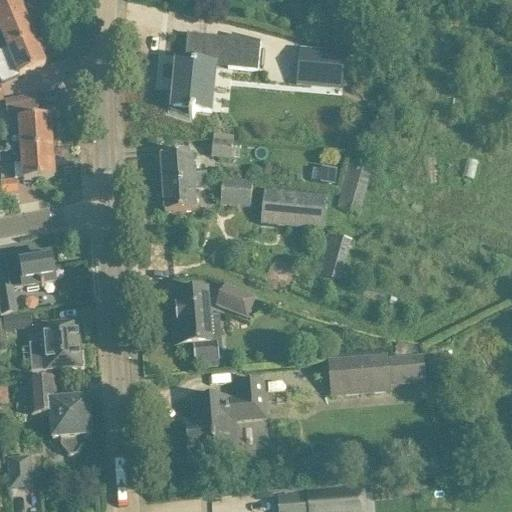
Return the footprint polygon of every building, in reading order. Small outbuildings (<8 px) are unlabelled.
[(0,53),(8,50),(8,51),(35,40),(18,0),(10,0),(0,4),(0,53)] [(170,113),(189,119),(189,120),(193,121),(195,113),(211,114),(212,111),(207,110),(211,69),(258,73),(261,44),(231,37),(231,41),(187,37),(185,58),(189,58),(188,67),(177,65),(174,98),(172,98),(170,113)] [(35,40),(8,51),(15,67),(0,73),(5,83),(19,77),(19,78),(46,67),(35,40)] [(301,52),(298,88),(342,92),(346,56),(301,52)] [(10,114),(42,108),(40,94),(8,100),(10,114)] [(19,121),(22,153),(52,150),(50,119),(19,121)] [(211,160),(232,162),(233,146),(213,144),(211,160)] [(52,150),(22,153),(24,183),(54,181),(52,150)] [(161,158),(163,187),(207,184),(206,176),(193,177),(192,156),(161,158)] [(350,163),(337,210),(360,217),(372,170),(350,163)] [(326,172),(324,186),(338,187),(340,173),(326,172)] [(0,184),(1,196),(18,194),(17,183),(0,184)] [(221,208),(250,211),(252,186),(223,183),(221,208)] [(207,184),(163,187),(165,216),(196,214),(195,193),(207,192),(207,184)] [(262,226),(322,232),(326,200),(266,194),(262,226)] [(351,244),(330,238),(319,277),(340,283),(351,244)] [(39,291),(38,288),(41,288),(42,290),(45,290),(44,287),(55,285),(51,258),(20,263),(19,257),(5,260),(10,292),(0,293),(0,314),(1,319),(17,316),(13,292),(26,290),(27,293),(39,291)] [(216,309),(247,322),(256,302),(225,289),(216,309)] [(175,329),(176,348),(193,347),(195,365),(219,362),(219,360),(222,360),(221,340),(210,341),(206,294),(174,297),(177,329),(175,329)] [(5,333),(15,332),(13,319),(4,320),(5,333)] [(82,371),(78,325),(43,328),(44,346),(30,347),(33,375),(82,371)] [(398,345),(396,358),(412,361),(414,348),(398,345)] [(329,364),(332,394),(345,393),(345,397),(389,394),(388,385),(424,382),(422,361),(386,364),(386,360),(329,364)] [(30,383),(32,419),(51,418),(53,443),(61,442),(61,450),(69,459),(77,459),(84,449),(83,441),(91,440),(88,402),(56,404),(54,381),(30,383)] [(195,427),(187,428),(189,454),(197,453),(197,457),(239,453),(236,425),(266,423),(262,384),(239,386),(240,401),(228,402),(193,404),(195,427)] [(29,461),(9,462),(11,490),(31,489),(29,461)] [(395,497),(412,496),(411,488),(394,490),(395,497)] [(366,511),(365,489),(279,495),(279,511),(366,511)]
